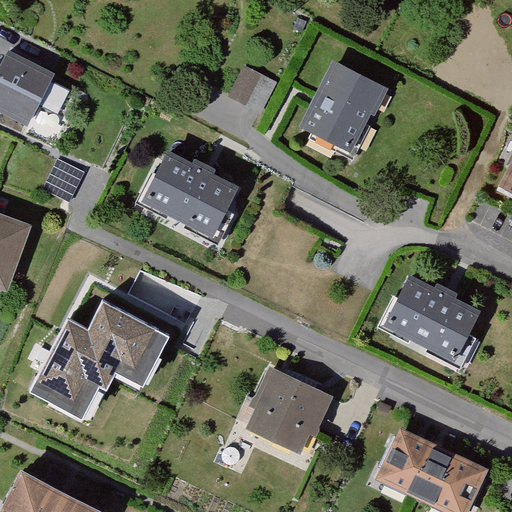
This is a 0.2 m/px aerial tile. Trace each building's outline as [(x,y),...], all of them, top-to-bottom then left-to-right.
[(53,80),(7,56),(0,69),(0,114),(28,129),(53,80)] [(393,94),(329,59),(291,127),(356,162),(393,94)] [(244,68),(230,95),(262,111),(275,84),(244,68)] [(242,182),(167,146),(141,202),(215,237),(242,182)] [(511,191),(511,162),(501,186),(511,191)] [(29,224),(0,212),(0,285),(7,288),(29,224)] [(484,305),(411,272),(383,332),(456,366),(484,305)] [(26,399),(83,427),(99,396),(106,400),(116,381),(141,393),(169,337),(103,304),(89,332),(65,320),(26,399)] [(302,457),(330,398),(263,367),(235,425),(302,457)] [(467,511),(488,471),(402,429),(377,479),(443,511),(467,511)] [(102,511),(23,471),(1,511),(102,511)]
